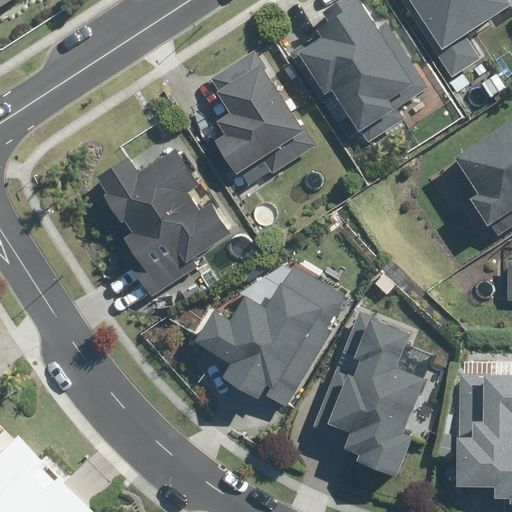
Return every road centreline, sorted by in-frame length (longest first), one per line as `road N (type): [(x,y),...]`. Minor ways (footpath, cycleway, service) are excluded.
road 1 (residential): [(0,229),(123,402),(191,465),(259,511)]
road 2 (residential): [(0,126),(191,0)]
